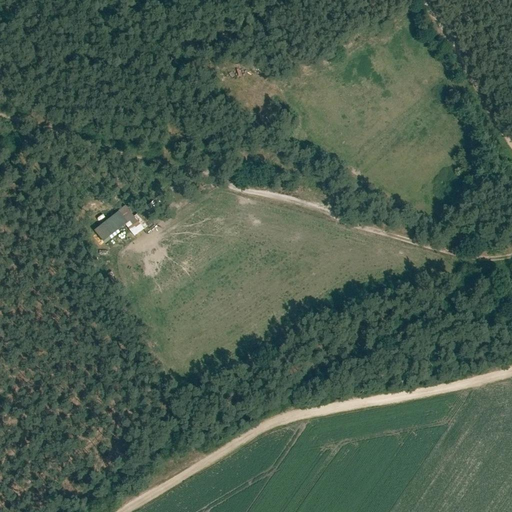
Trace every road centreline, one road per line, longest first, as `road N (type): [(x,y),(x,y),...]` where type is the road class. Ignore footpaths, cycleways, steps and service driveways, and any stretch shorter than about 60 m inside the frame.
road 1 (track): [(511,255),(489,260),(430,249),(340,221),(327,209),(0,117)]
road 2 (track): [(0,373),(22,357),(70,347),(174,365),(279,319),(350,276),(430,249)]
road 3 (track): [(123,511),(290,417),(511,371)]
road 4 (track): [(0,494),(88,414),(159,365)]
road 5 (track): [(511,152),(423,0)]
